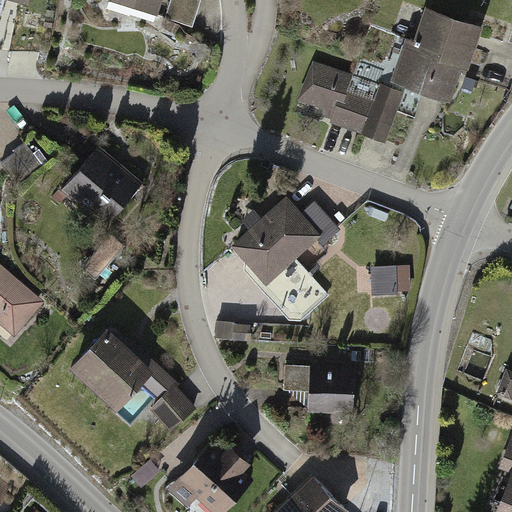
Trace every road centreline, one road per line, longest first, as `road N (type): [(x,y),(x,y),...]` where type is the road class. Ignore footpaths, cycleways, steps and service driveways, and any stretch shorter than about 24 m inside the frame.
road 1 (residential): [(294,462),(223,383),(194,312),(187,241),(213,129)]
road 2 (tertiary): [(412,511),(423,348),(461,219)]
road 3 (residential): [(213,129),(461,219)]
road 4 (residential): [(0,88),(83,95),(213,129)]
road 5 (tertiary): [(0,424),(99,511)]
road 6 (residential): [(213,129),(233,57),(233,0)]
